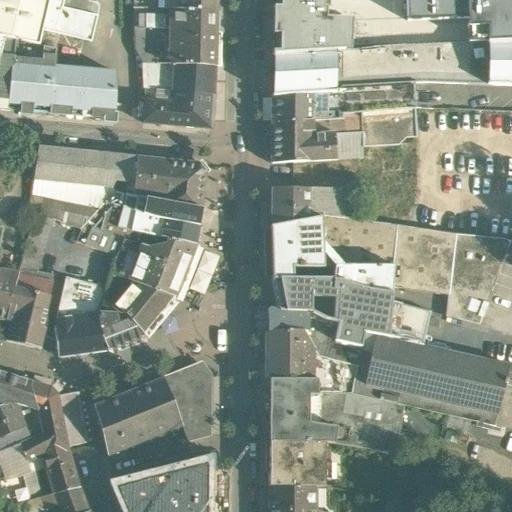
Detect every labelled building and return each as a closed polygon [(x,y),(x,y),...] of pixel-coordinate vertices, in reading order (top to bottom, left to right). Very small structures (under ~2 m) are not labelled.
[(0,0),(0,37),(4,38),(38,46),(41,31),(55,34),(61,9),(63,0),(0,0)] [(215,0),(132,0),(133,9),(168,11),(215,13),(215,12),(215,0)] [(304,0),(273,0),(272,54),(303,53),(304,31),(305,7),(304,0)] [(343,0),(344,10),(312,11),(312,7),(305,7),(304,31),(355,29),(355,28),(359,28),(361,50),(403,46),(401,28),(384,30),(382,12),(383,11),(382,0),(402,0),(403,0),(404,0),(343,0)] [(511,0),(405,0),(406,22),(466,20),(467,27),(511,26),(511,0)] [(96,18),(61,9),(55,34),(90,42),(96,18)] [(215,13),(168,11),(168,17),(138,16),(138,28),(176,30),(215,33),(215,13)] [(467,43),(511,41),(511,26),(467,27),(467,43)] [(215,33),(176,30),(138,28),(134,28),(134,50),(142,65),(214,68),(215,33)] [(38,46),(4,38),(0,55),(0,110),(20,112),(19,115),(31,117),(32,113),(49,115),(54,67),(55,50),(38,46)] [(511,41),(486,43),(486,45),(488,45),(488,73),(486,73),(486,74),(488,74),(488,84),(486,84),(486,86),(511,86),(511,41)] [(403,46),(361,50),(335,51),(335,53),(335,92),(335,94),(341,88),(414,84),(425,84),(486,86),(486,84),(488,84),(488,74),(486,74),(486,73),(488,73),(488,45),(486,45),(486,43),(403,46)] [(303,53),(272,54),(272,56),(274,56),(273,96),(271,96),(271,98),(272,98),(322,95),(335,94),(335,92),(326,92),(327,54),(335,53),(335,51),(303,53)] [(214,68),(142,65),(143,89),(213,95),(214,68)] [(113,73),(54,67),(49,115),(102,120),(102,124),(116,125),(117,114),(114,113),(115,97),(113,73)] [(414,84),(341,88),(335,94),(322,95),(322,105),(339,104),(355,103),(356,113),(357,113),(405,109),(414,109),(415,109),(414,84)] [(213,95),(143,89),(144,102),(142,123),(210,129),(213,95)] [(322,95),(272,98),(271,124),(342,120),(342,115),(341,115),(339,104),(322,105),(322,95)] [(355,103),(339,104),(341,115),(342,115),(356,113),(355,103)] [(405,109),(357,113),(359,135),(361,134),(362,148),(363,148),(363,147),(397,145),(404,138),(414,137),(414,138),(416,138),(414,109),(405,109)] [(342,120),(271,124),(271,165),(335,161),(334,136),(359,135),(357,113),(356,113),(342,115),(342,120)] [(38,147),(20,145),(15,174),(34,176),(38,147)] [(199,165),(151,160),(151,159),(136,158),(135,159),(51,150),(51,149),(38,147),(34,176),(33,180),(112,188),(115,181),(127,183),(126,195),(141,198),(201,210),(205,172),(199,165)] [(112,188),(33,180),(29,211),(45,214),(44,215),(80,230),(114,193),(112,188)] [(346,190),(270,190),(270,228),(321,217),(322,217),(345,220),(346,190)] [(201,210),(141,198),(137,213),(198,227),(201,210)] [(113,205),(92,229),(116,237),(118,228),(124,209),(113,205)] [(198,227),(137,213),(124,209),(118,228),(167,239),(166,239),(194,246),(198,227)] [(35,215),(27,243),(18,273),(36,277),(52,220),(35,215)] [(322,217),(321,217),(270,228),(271,280),(292,280),(291,268),(333,269),(331,282),(331,283),(342,284),(344,286),(366,293),(390,296),(391,288),(396,227),(393,226),(345,220),(322,217)] [(0,243),(3,228),(0,227),(0,319),(5,320),(18,273),(0,269),(0,243)] [(451,235),(396,227),(391,288),(447,296),(445,317),(479,326),(510,242),(503,240),(470,236),(451,235)] [(165,244),(148,247),(116,237),(92,229),(91,229),(84,245),(116,257),(111,273),(133,282),(173,299),(194,246),(166,239),(165,244)] [(36,277),(18,273),(5,320),(11,322),(7,341),(40,349),(45,329),(42,328),(53,281),(36,277)] [(107,288),(66,277),(56,319),(99,313),(107,288)] [(292,280),(271,280),(278,312),(306,313),(309,313),(323,321),(337,324),(333,343),(360,350),(364,334),(422,347),(430,314),(389,303),(390,296),(366,293),(344,286),(342,284),(331,283),(331,282),(314,280),(292,280)] [(173,299),(133,282),(112,308),(119,314),(125,314),(143,336),(173,299)] [(278,312),(269,312),(269,332),(302,333),(306,333),(306,313),(278,312)] [(99,313),(56,319),(58,328),(55,329),(59,357),(106,350),(108,349),(103,339),(99,313)] [(119,314),(99,313),(103,339),(108,349),(143,336),(125,314),(119,314)] [(323,321),(309,313),(306,313),(306,333),(302,333),(317,357),(356,368),(360,350),(333,343),(337,324),(323,321)] [(302,333),(269,332),(268,381),(316,381),(316,394),(344,394),(344,383),(352,384),(355,368),(356,368),(317,357),(302,333)] [(422,347),(364,334),(360,350),(356,368),(355,368),(352,384),(350,394),(401,406),(449,417),(464,420),(494,427),(504,384),(508,367),(487,361),(422,347)] [(199,365),(163,379),(182,426),(181,426),(187,442),(208,436),(209,377),(199,365)] [(163,379),(94,407),(107,456),(181,426),(182,426),(163,379)] [(29,390),(0,380),(0,451),(19,444),(20,444),(42,435),(38,411),(34,412),(34,410),(29,390)] [(316,381),(268,381),(268,415),(305,424),(305,394),(316,394),(316,381)] [(57,398),(29,390),(34,410),(34,412),(38,411),(42,435),(46,455),(67,449),(57,398)] [(392,455),(401,406),(350,394),(344,394),(316,394),(305,394),(305,424),(268,415),(268,443),(324,443),(392,455)] [(464,420),(449,417),(445,427),(460,434),(464,420)] [(20,444),(19,444),(27,464),(28,463),(31,474),(45,469),(42,456),(46,455),(42,435),(20,444)] [(324,443),(268,443),(268,487),(324,487),(324,443)] [(19,444),(0,451),(0,479),(22,474),(23,476),(31,474),(28,463),(27,464),(19,444)] [(46,455),(42,456),(45,469),(51,489),(53,495),(79,489),(67,449),(46,455)] [(207,511),(208,461),(116,485),(126,511),(207,511)] [(45,469),(31,474),(23,476),(30,502),(48,496),(46,490),(51,489),(45,469)] [(22,474),(0,479),(0,510),(10,508),(18,506),(18,505),(26,503),(30,502),(23,476),(22,474)] [(324,487),(268,487),(267,511),(313,511),(314,509),(327,509),(327,487),(324,487)] [(79,489),(53,495),(58,506),(59,511),(78,511),(86,509),(79,489)] [(48,496),(30,502),(26,503),(30,511),(36,511),(44,510),(58,506),(53,495),(48,496)]
